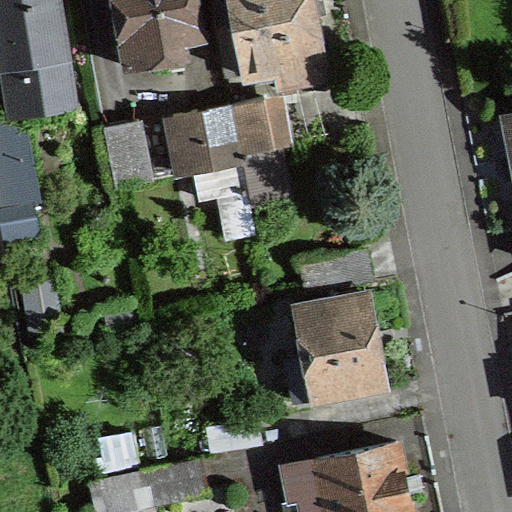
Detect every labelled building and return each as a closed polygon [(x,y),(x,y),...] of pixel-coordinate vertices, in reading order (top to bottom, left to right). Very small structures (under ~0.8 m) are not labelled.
[(10,61),(68,51),(58,0),(0,0),(0,35),(4,62),(10,61)] [(200,0),(119,0),(131,60),(188,48),(185,34),(206,29),(200,0)] [(316,0),(222,0),(233,69),(265,64),(268,81),(322,71),(320,54),(327,54),(316,0)] [(76,99),(68,51),(10,61),(18,110),(76,99)] [(0,67),(0,162),(17,159),(0,67)] [(266,93),(232,100),(237,124),(271,118),(266,93)] [(237,124),(232,100),(201,105),(207,134),(214,163),(244,158),(242,150),(237,124)] [(207,134),(201,105),(176,110),(181,140),(207,134)] [(140,116),(105,121),(117,183),(151,177),(140,116)] [(271,118),(237,124),(242,150),(277,143),(271,118)] [(207,134),(181,140),(186,168),(199,166),(214,163),(207,134)] [(258,228),(245,164),(244,158),(214,163),(199,166),(204,192),(221,190),(230,232),(258,228)] [(258,228),(262,247),(282,241),(270,183),(266,184),(262,160),(245,164),(258,228)] [(312,287),(370,275),(363,245),(306,255),(312,287)] [(386,375),(370,288),(297,302),(304,347),(292,351),(301,393),(386,375)] [(268,439),(311,431),(305,413),(264,422),(268,439)] [(238,445),(268,439),(264,422),(262,414),(213,423),(216,441),(237,438),(238,445)] [(413,511),(398,435),(289,456),(295,490),(304,489),(308,511),(413,511)] [(216,441),(216,449),(238,445),(237,438),(216,441)] [(203,451),(143,461),(151,494),(208,484),(203,451)]
